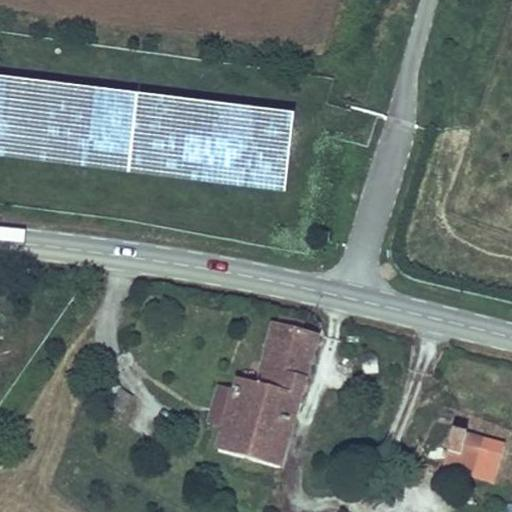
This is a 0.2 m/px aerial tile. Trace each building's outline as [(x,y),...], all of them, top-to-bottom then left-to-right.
[(295,119),(0,80),(0,157),(286,194),(295,119)] [(284,467),(318,336),(273,324),(258,384),(236,379),(233,390),(223,428),(218,450),(284,467)] [(206,424),(223,428),(233,390),(216,386),(206,424)] [(131,406),(106,389),(93,408),(118,426),(131,406)] [(495,484),(507,443),(455,429),(444,470),(495,484)]
